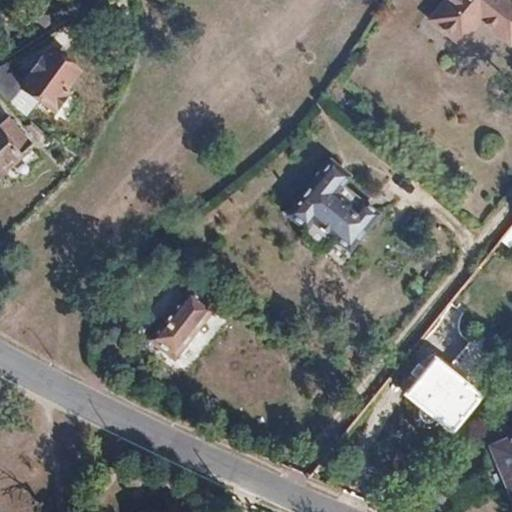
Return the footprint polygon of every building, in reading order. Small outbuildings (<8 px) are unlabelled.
[(509,42),(511,38),(511,6),(504,0),(445,0),(430,19),(461,44),(481,19),(509,42)] [(63,88),(77,70),(49,49),(21,85),(16,81),(21,75),(3,62),(0,64),(0,95),(14,108),(19,111),(32,94),(52,108),(55,105),(57,106),(65,97),(62,94),(66,91),(63,88)] [(0,173),(4,170),(3,168),(16,157),(9,149),(25,136),(7,116),(0,121),(0,173)] [(331,161),(289,213),(308,228),(319,215),(341,233),(357,245),(380,210),(345,184),(350,176),(331,161)] [(341,233),(319,215),(308,228),(308,237),(324,245),(333,243),(341,233)] [(213,311),(191,293),(152,341),(174,359),(213,311)] [(450,435),(479,400),(469,392),(473,389),(476,392),(497,366),(470,345),(447,375),(433,364),(405,399),(424,414),(423,417),(423,420),(424,422),(427,424),(430,424),(433,423),(435,422),(450,435)] [(511,440),(492,449),(499,467),(486,472),(495,494),(508,489),(511,498),(511,440)]
